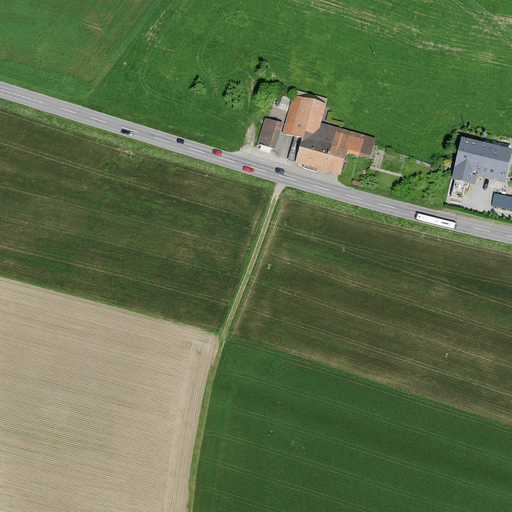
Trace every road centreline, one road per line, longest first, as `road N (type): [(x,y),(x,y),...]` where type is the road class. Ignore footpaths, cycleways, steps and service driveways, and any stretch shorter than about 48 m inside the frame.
road 1 (secondary): [(0,88),(511,236)]
road 2 (track): [(285,174),(217,347),(186,511)]
